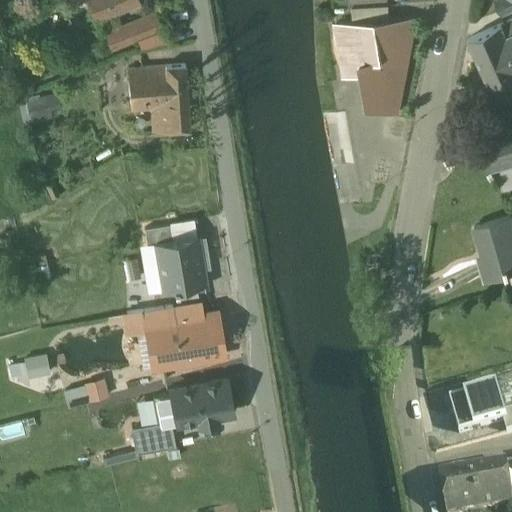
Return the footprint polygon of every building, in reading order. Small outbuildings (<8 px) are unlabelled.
[(139,0),(87,0),(95,19),(140,1),(139,0)] [(353,17),(391,15),(390,2),(353,4),(353,17)] [(157,11),(128,23),(134,38),(163,27),(157,11)] [(416,17),(336,23),(345,75),(363,72),(368,106),(398,112),(416,17)] [(511,18),(502,23),(511,46),(511,18)] [(128,23),(106,32),(112,47),(134,38),(128,23)] [(511,46),(502,23),(469,38),(490,85),(511,75),(511,46)] [(185,62),(128,67),(131,109),(151,107),(153,130),(190,127),(185,62)] [(25,119),(63,108),(57,88),(19,99),(25,119)] [(511,129),(481,138),(490,167),(511,160),(511,129)] [(511,213),(475,224),(485,257),(481,258),(486,276),(506,270),(508,275),(511,274),(509,267),(511,266),(511,213)] [(170,222),(144,226),(147,243),(156,241),(155,241),(173,238),(170,222)] [(43,232),(24,237),(26,244),(45,240),(43,232)] [(173,238),(155,241),(156,241),(163,287),(175,286),(175,288),(178,288),(178,285),(206,280),(198,234),(173,238)] [(49,255),(30,260),(33,276),(53,271),(49,255)] [(202,297),(121,312),(124,333),(143,329),(151,370),(226,357),(217,306),(204,308),(202,297)] [(459,345),(418,352),(429,420),(471,414),(464,369),(463,369),(459,345)] [(24,354),(28,374),(51,369),(47,349),(24,354)] [(65,383),(68,402),(109,395),(106,376),(65,383)] [(226,377),(192,384),(193,385),(169,389),(170,392),(175,419),(175,420),(232,409),(226,377)] [(170,392),(154,395),(159,422),(171,419),(175,419),(170,392)] [(494,416),(470,420),(474,446),(497,439),(494,416)] [(159,422),(132,427),(137,453),(176,445),(171,419),(159,422)] [(511,492),(507,464),(473,471),(480,511),(486,511),(511,507),(511,492)] [(480,511),(473,471),(439,477),(445,511),(480,511)]
